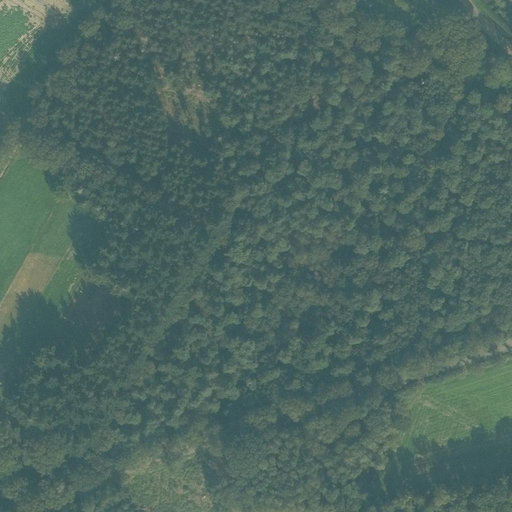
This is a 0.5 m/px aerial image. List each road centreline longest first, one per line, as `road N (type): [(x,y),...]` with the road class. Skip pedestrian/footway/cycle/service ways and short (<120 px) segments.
road 1 (unclassified): [(39,511),(134,466),(511,341)]
road 2 (track): [(302,0),(339,10),(440,76),(489,81),(511,73)]
road 3 (track): [(0,173),(114,0)]
road 4 (track): [(345,511),(408,376)]
